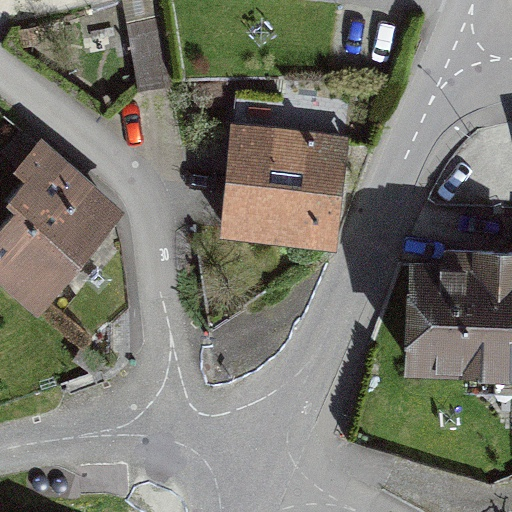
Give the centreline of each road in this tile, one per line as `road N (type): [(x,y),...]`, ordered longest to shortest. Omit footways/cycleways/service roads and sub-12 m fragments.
road 1 (residential): [(453,56),(260,458)]
road 2 (residential): [(0,72),(139,194),(170,335),(179,438)]
road 3 (residential): [(0,449),(72,437),(179,438)]
